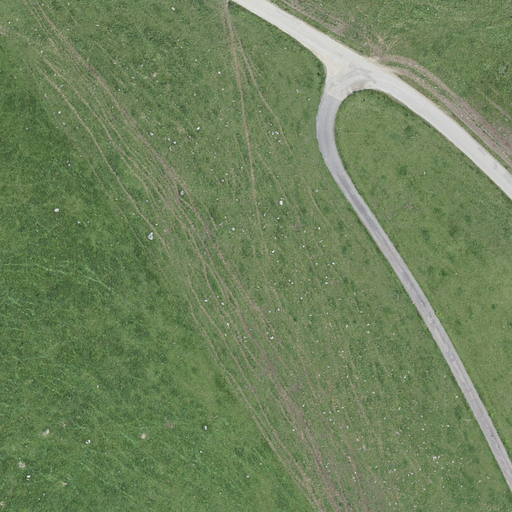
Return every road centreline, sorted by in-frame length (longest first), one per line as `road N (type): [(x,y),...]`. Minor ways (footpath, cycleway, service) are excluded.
road 1 (track): [(359,67),(331,116),(330,154),(410,280),(511,473)]
road 2 (track): [(511,188),(429,112),(246,0)]
